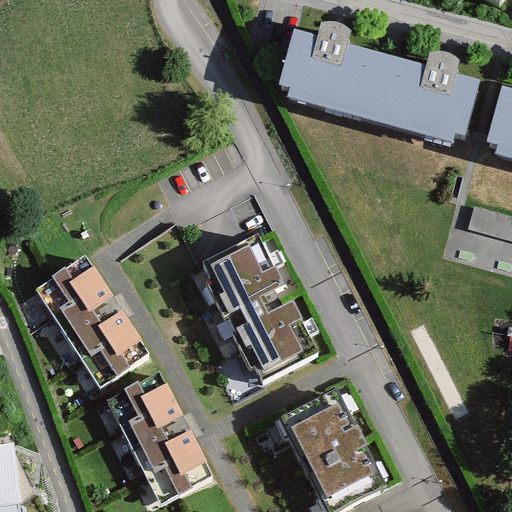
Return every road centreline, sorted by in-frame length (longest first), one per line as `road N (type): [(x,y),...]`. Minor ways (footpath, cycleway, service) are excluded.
road 1 (residential): [(438,511),(221,80),(169,0)]
road 2 (unknown): [(261,162),(152,214),(129,248),(129,265),(271,511)]
road 3 (residential): [(0,323),(30,378),(71,511)]
road 4 (residential): [(511,36),(358,0)]
